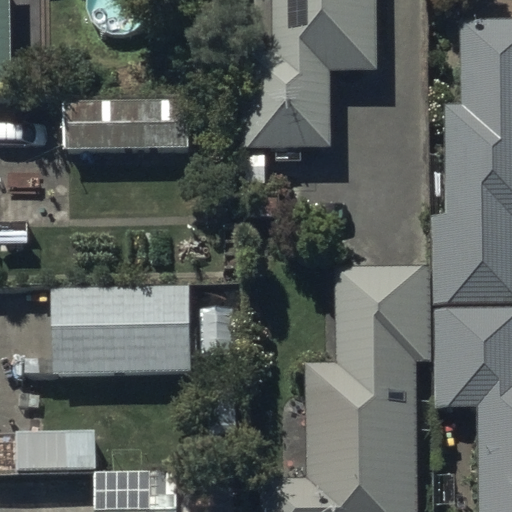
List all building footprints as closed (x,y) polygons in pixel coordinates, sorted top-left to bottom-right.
[(14,0),(0,0),(0,88),(16,88),(14,0)] [(374,78),(373,0),(273,0),(274,57),(243,58),(244,155),(279,155),(279,167),(305,167),(305,154),(334,154),(334,79),(374,78)] [(511,28),(462,30),(462,113),(448,113),(449,224),(433,224),(434,311),(511,310),(511,28)] [(189,107),(68,108),(68,154),(189,153),(189,107)] [(432,369),(431,273),(336,274),(337,369),(308,369),(309,486),(264,486),(264,511),(419,511),(419,369),(432,369)] [(192,293),(53,294),(54,379),(192,378),(192,293)] [(511,511),(511,316),(435,317),(436,413),(478,413),(478,511),(511,511)] [(97,437),(18,437),(19,475),(98,474),(97,437)] [(184,511),(184,477),(95,477),(94,511),(184,511)]
